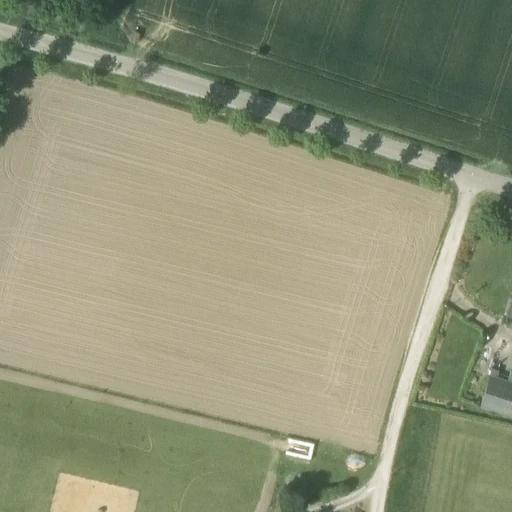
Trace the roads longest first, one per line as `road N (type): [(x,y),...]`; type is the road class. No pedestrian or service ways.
road 1 (unclassified): [(477,175),(244,112),(0,25)]
road 2 (unclassified): [(377,511),(477,175)]
